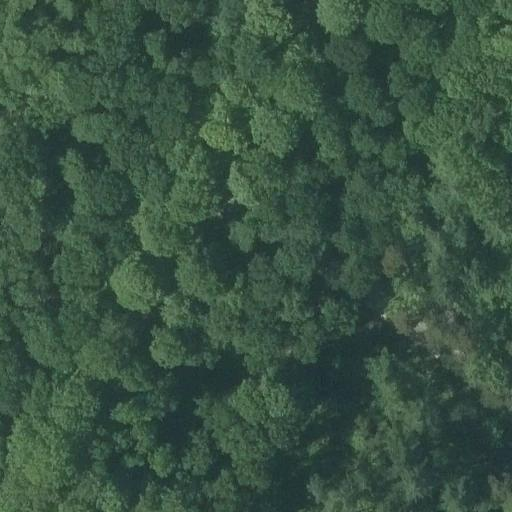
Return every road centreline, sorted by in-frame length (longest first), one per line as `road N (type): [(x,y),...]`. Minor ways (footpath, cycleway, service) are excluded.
road 1 (tertiary): [(511,409),(330,268),(0,78)]
road 2 (track): [(37,511),(309,0)]
road 3 (track): [(511,117),(400,85),(352,41),(298,21)]
